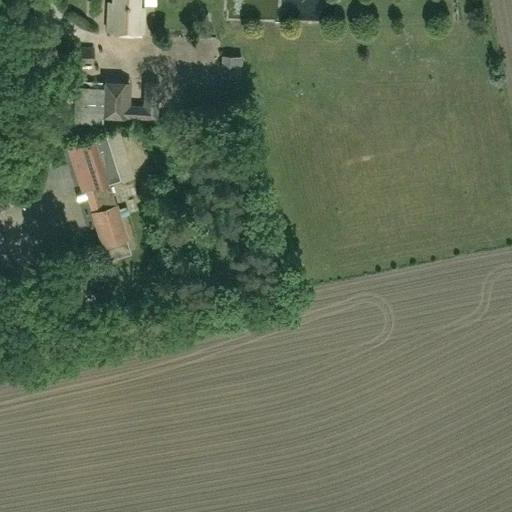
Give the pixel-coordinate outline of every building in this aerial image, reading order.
[(106,0),(106,29),(142,30),(142,4),(138,4),(138,0),(106,0)] [(58,61),(93,62),(94,48),(59,47),(58,61)] [(241,54),(221,54),(219,83),(240,84),(241,54)] [(103,118),(130,119),(130,117),(158,118),(159,81),(144,81),(142,104),(130,104),(131,77),(103,77),(103,84),(74,84),(74,121),(103,121),(103,118)] [(103,244),(126,237),(116,203),(109,182),(120,178),(106,133),(76,143),(68,146),(82,191),(86,190),(103,244)] [(59,322),(50,315),(43,324),(52,331),(59,322)]
